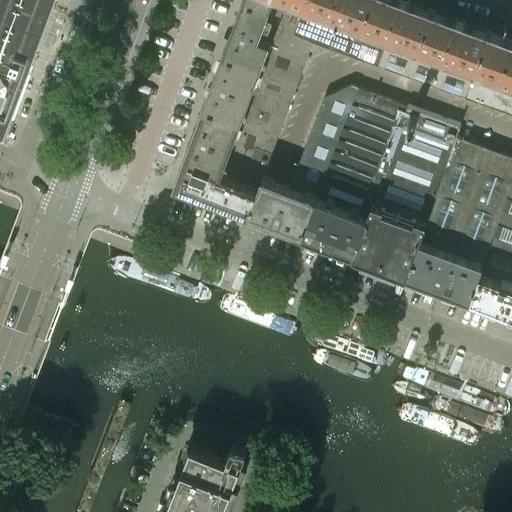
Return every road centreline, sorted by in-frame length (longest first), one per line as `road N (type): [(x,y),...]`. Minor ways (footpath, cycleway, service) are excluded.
road 1 (residential): [(249,254),(325,63),(511,132)]
road 2 (residential): [(511,351),(249,254)]
road 3 (residential): [(128,209),(201,0)]
road 4 (tertiary): [(0,368),(68,185)]
road 5 (tertiary): [(68,185),(134,10)]
road 6 (residential): [(17,164),(70,18)]
road 7 (residential): [(249,254),(128,209)]
